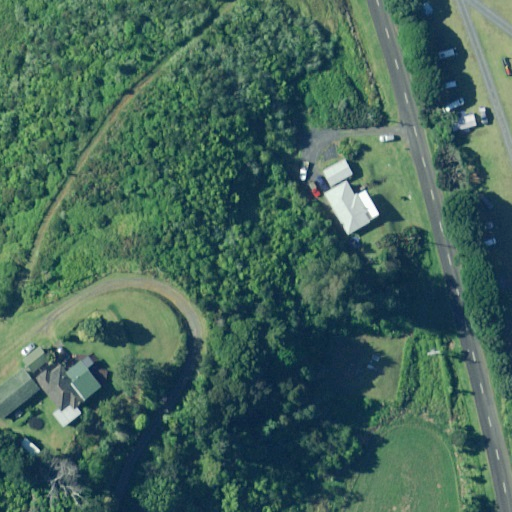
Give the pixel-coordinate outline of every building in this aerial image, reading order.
[(352,174),(345,159),(322,171),(330,185),(352,174)] [(355,196),(346,181),(325,194),(348,234),(380,215),(365,190),(355,196)] [(511,283),(499,286),(501,296),(504,311),(511,309),(511,283)] [(48,359),(41,349),(24,361),(32,371),(48,359)] [(78,407),(102,388),(82,362),(66,375),(59,367),(40,383),(60,409),(54,414),(64,427),(82,413),(78,407)] [(39,390),(25,371),(0,388),(0,417),(1,419),(39,390)] [(41,451),(27,437),(21,444),(35,457),(41,451)]
